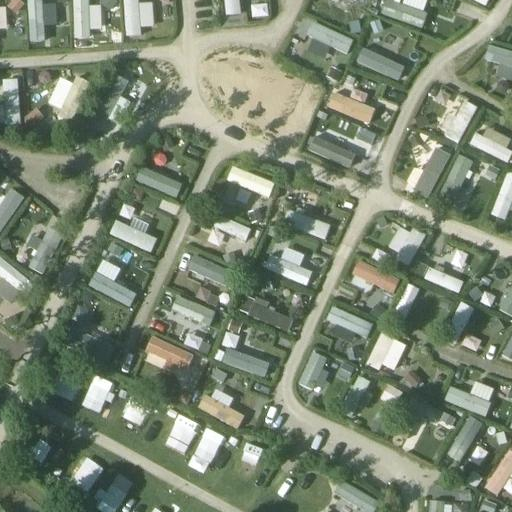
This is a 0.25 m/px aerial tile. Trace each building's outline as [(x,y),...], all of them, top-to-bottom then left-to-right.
[(26,0),(28,42),(44,42),(44,26),(55,25),(54,0),(26,0)] [(101,26),(100,3),(88,3),(88,0),(72,0),(74,40),(89,40),(89,27),(101,26)] [(140,28),(152,27),(151,2),(138,3),(138,0),(122,0),(124,37),(140,36),(140,28)] [(222,0),(224,15),(240,14),(239,0),(222,0)] [(346,14),(352,0),(317,0),(318,0),(346,14)] [(418,29),(428,0),(402,0),(401,4),(390,0),(383,0),(378,15),(418,29)] [(309,22),(304,37),(348,54),(354,40),(309,22)] [(511,52),(487,44),(482,58),(511,68),(511,52)] [(361,49),(355,64),(397,81),(403,67),(361,49)] [(119,98),(126,79),(111,73),(95,117),(120,126),(129,101),(119,98)] [(59,110),(56,117),(70,123),(89,83),(75,76),(72,84),(59,78),(47,104),(59,110)] [(129,78),(121,97),(136,103),(144,84),(129,78)] [(0,125),(19,125),(18,79),(1,80),(2,105),(0,105),(0,125)] [(453,95),(437,130),(461,141),(477,106),(453,95)] [(339,96),(333,111),(379,129),(384,114),(339,96)] [(511,140),(481,124),(470,145),(506,164),(511,153),(511,140)] [(307,150),(350,170),(356,156),(314,136),(307,150)] [(422,171),(413,167),(403,187),(428,198),(449,154),(434,146),(422,171)] [(437,200),(452,207),(474,162),(459,155),(437,200)] [(141,165),(134,180),(175,199),(182,184),(141,165)] [(231,166),(225,181),(268,198),(274,183),(231,166)] [(511,173),(507,171),(489,215),(504,222),(508,211),(511,212),(511,173)] [(0,237),(25,201),(10,191),(0,206),(0,237)] [(288,208),(282,224),(325,240),(331,224),(288,208)] [(217,213),(211,226),(245,243),(251,231),(217,213)] [(115,220),(109,235),(149,254),(156,239),(115,220)] [(399,225),(386,250),(411,264),(424,239),(399,225)] [(264,269),(306,287),(312,271),(271,253),(264,269)] [(228,290),(235,276),(192,256),(185,270),(228,290)] [(36,288),(0,258),(0,277),(26,299),(36,288)] [(100,261),(87,286),(129,308),(136,295),(109,281),(115,269),(100,261)] [(350,276),(368,284),(374,269),(357,261),(350,276)] [(417,264),(413,276),(459,293),(464,281),(417,264)] [(511,280),(500,312),(511,316),(511,280)] [(391,319),(404,325),(420,290),(407,284),(391,319)] [(167,311),(207,329),(214,313),(175,295),(167,311)] [(245,297),(238,312),(284,332),(291,317),(245,297)] [(462,303),(441,335),(454,344),(475,311),(462,303)] [(366,339),(373,325),(334,307),(328,321),(366,339)] [(96,340),(101,330),(88,324),(83,334),(70,328),(63,341),(107,362),(113,348),(96,340)] [(230,329),(218,361),(262,378),(267,365),(234,352),(241,333),(230,329)] [(379,371),(382,365),(394,371),(406,346),(380,333),(365,364),(379,371)] [(511,333),(501,357),(511,362),(511,333)] [(461,347),(476,352),(480,340),(466,335),(461,347)] [(143,351),(187,371),(194,356),(151,336),(143,351)] [(331,352),(352,359),(356,347),(335,340),(331,352)] [(299,387),(322,396),(333,367),(310,357),(299,387)] [(354,414),(369,380),(356,375),(342,409),(354,414)] [(389,383),(378,398),(393,408),(403,394),(389,383)] [(443,400),(485,419),(497,393),(481,385),(475,397),(450,386),(443,400)] [(237,430),(244,417),(204,395),(197,408),(237,430)] [(411,429),(425,402),(412,396),(398,422),(411,429)] [(466,424),(444,453),(456,462),(477,432),(466,424)] [(250,443),(234,470),(257,484),(274,457),(250,443)] [(483,488),(497,497),(511,474),(511,451),(508,449),(483,488)] [(363,511),(373,511),(378,503),(345,486),(338,499),(363,511)] [(467,511),(468,504),(427,501),(426,511),(467,511)]
